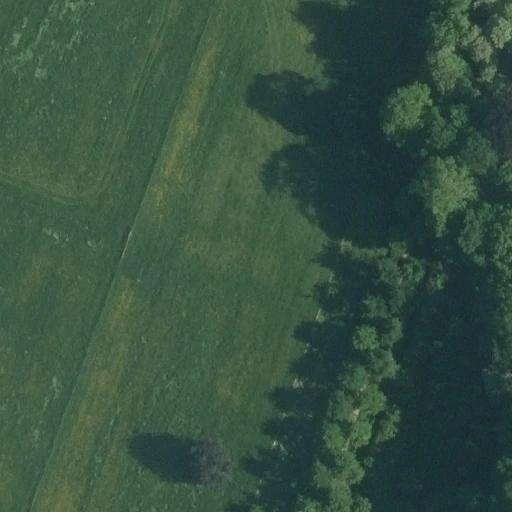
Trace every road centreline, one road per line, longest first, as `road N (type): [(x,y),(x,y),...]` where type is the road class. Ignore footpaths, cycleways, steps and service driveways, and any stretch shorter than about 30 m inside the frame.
road 1 (track): [(323,511),(429,191),(447,175),(474,171)]
road 2 (track): [(511,95),(474,171),(484,205),(511,233)]
